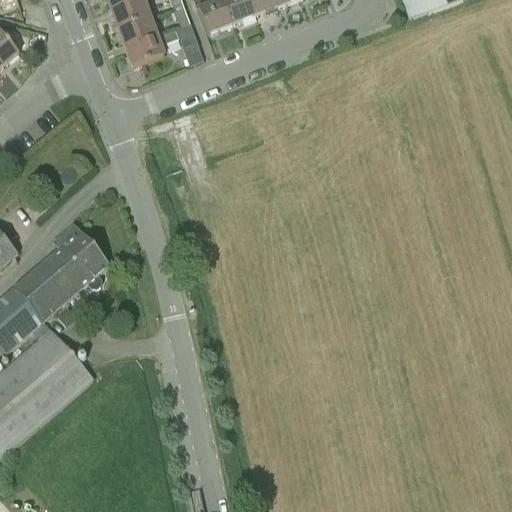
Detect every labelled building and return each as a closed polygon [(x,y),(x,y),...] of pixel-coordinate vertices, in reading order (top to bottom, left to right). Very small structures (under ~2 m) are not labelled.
[(105,0),(111,15),(143,3),(141,0),(105,0)] [(168,0),(174,13),(183,10),(178,0),(168,0)] [(210,40),(232,31),(220,0),(211,0),(194,6),(197,15),(200,14),(210,40)] [(220,0),(232,31),(255,22),(246,0),(220,0)] [(246,0),(255,22),(277,14),(272,0),(246,0)] [(300,5),(298,0),(272,0),(277,14),(300,5)] [(402,2),(411,23),(410,19),(455,1),(455,0),(419,0),(405,6),(403,1),(402,2)] [(118,34),(150,22),(143,3),(111,15),(118,34)] [(181,33),(190,29),(183,10),(174,13),(181,33)] [(125,53),(157,41),(150,22),(118,34),(125,53)] [(157,41),(125,53),(133,73),(165,61),(161,51),(180,44),(176,35),(157,42),(157,41)] [(0,68),(2,71),(18,58),(0,36),(0,68)] [(93,384),(50,335),(43,327),(87,290),(91,295),(97,295),(101,292),(101,286),(97,281),(108,271),(72,231),(54,247),(60,254),(0,306),(0,358),(3,362),(32,337),(40,345),(11,371),(0,380),(0,511),(135,511),(85,454),(97,444),(66,408),(93,384)] [(0,274),(18,259),(0,238),(0,274)] [(67,314),(57,322),(65,331),(75,323),(67,314)]
